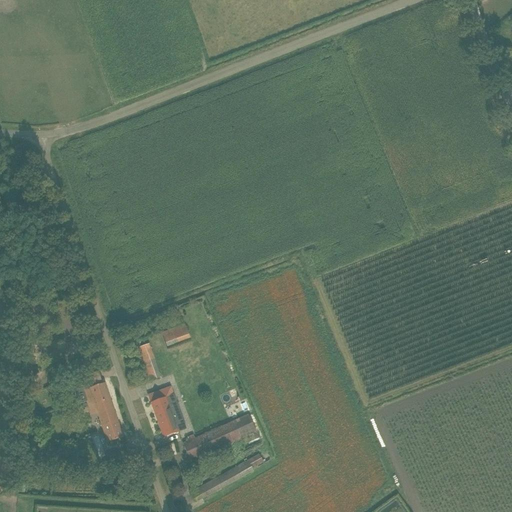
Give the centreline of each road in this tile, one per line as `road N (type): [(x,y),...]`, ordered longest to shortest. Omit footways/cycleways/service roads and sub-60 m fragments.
road 1 (unclassified): [(170,511),(39,136)]
road 2 (unclassified): [(386,0),(118,115),(39,136)]
